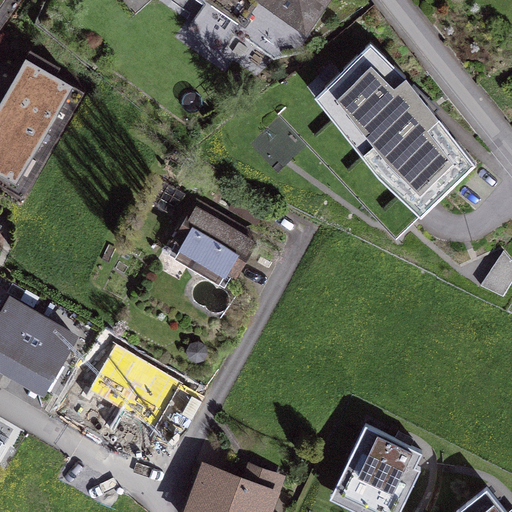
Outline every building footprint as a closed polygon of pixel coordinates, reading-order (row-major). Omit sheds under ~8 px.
[(0,0),(0,28),(20,0),(0,0)] [(202,0),(206,3),(188,29),(220,50),(240,21),(245,25),(248,20),(243,17),(255,0),(263,0),(305,29),(324,0),(202,0)] [(406,77),(370,42),(325,85),(388,164),(430,205),(475,163),(406,77)] [(61,67),(30,49),(0,100),(0,157),(3,159),(0,164),(0,167),(30,185),(85,91),(56,74),(61,67)] [(260,214),(235,199),(229,208),(255,223),(260,214)] [(209,211),(196,203),(173,242),(233,277),(255,238),(209,211)] [(511,279),(511,261),(503,250),(480,284),(503,295),(511,279)] [(0,364),(11,371),(42,317),(9,299),(0,314),(0,364)] [(44,390),(75,336),(42,317),(11,371),(44,390)] [(204,345),(198,341),(191,343),(187,350),(189,357),(195,362),(203,358),(207,352),(204,345)] [(403,441),(365,423),(348,458),(351,460),(347,469),(360,475),(348,498),(375,511),(390,511),(396,500),(402,503),(420,467),(415,464),(422,450),(403,441)] [(243,482),(205,468),(188,511),(264,511),(277,477),(249,467),(243,482)] [(507,511),(487,487),(456,511),(507,511)]
